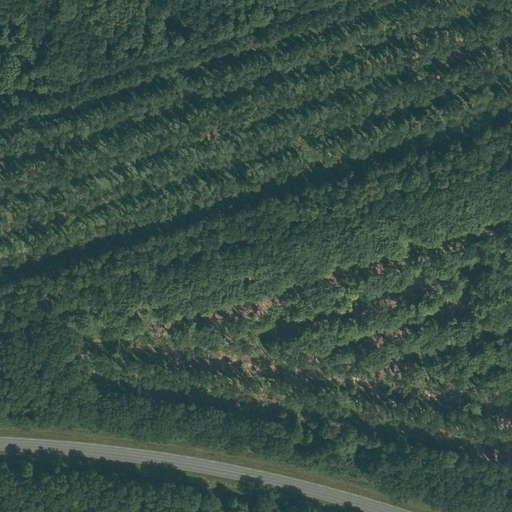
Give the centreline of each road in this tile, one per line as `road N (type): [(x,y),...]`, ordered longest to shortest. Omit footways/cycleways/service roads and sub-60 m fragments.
road 1 (track): [(0,309),(188,243),(358,196),(511,138)]
road 2 (primary): [(0,444),(208,467),(386,511)]
